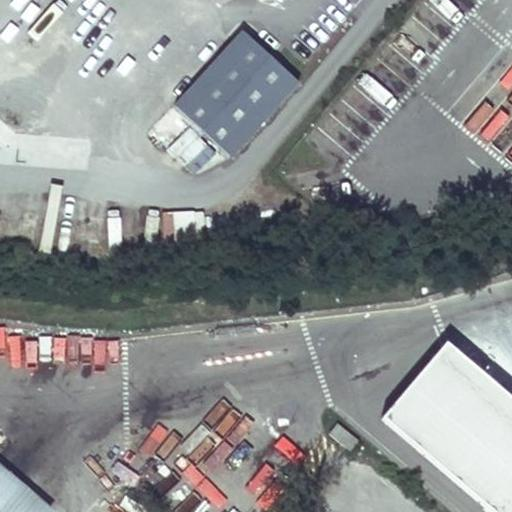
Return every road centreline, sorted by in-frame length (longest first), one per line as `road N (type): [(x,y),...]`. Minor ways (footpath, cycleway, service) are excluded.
road 1 (unknown): [(0,411),(75,417),(315,359),(364,416),(478,511)]
road 2 (unknown): [(511,10),(463,90),(453,155)]
road 3 (unknown): [(143,189),(144,146),(206,48)]
road 4 (unknown): [(206,48),(288,39),(326,0)]
